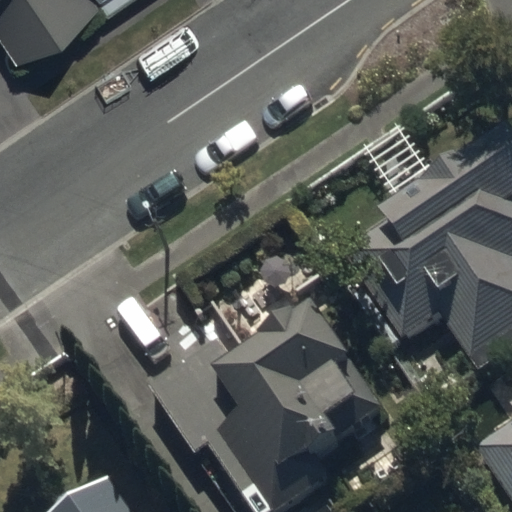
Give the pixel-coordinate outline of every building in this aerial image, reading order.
[(85,0),(0,0),(0,35),(20,66),(96,15),(85,0)] [(403,337),(441,313),(469,357),(511,329),(511,126),(508,121),(378,203),(387,217),(344,244),(403,337)] [(280,511),(333,479),(318,455),(379,416),(307,302),(229,351),(221,338),(150,382),(196,454),(213,443),(256,511),(280,511)] [(511,482),(511,423),(485,440),(511,482)] [(131,511),(109,476),(52,511),(131,511)]
